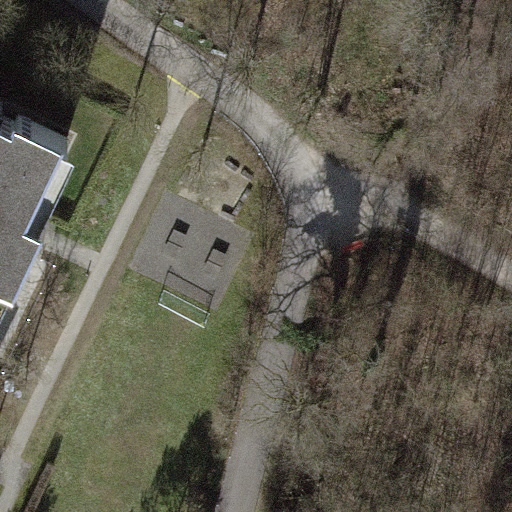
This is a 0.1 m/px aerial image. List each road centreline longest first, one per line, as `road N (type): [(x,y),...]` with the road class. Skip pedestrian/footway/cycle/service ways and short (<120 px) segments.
road 1 (track): [(94,0),(314,172),(394,193)]
road 2 (track): [(394,193),(511,272)]
